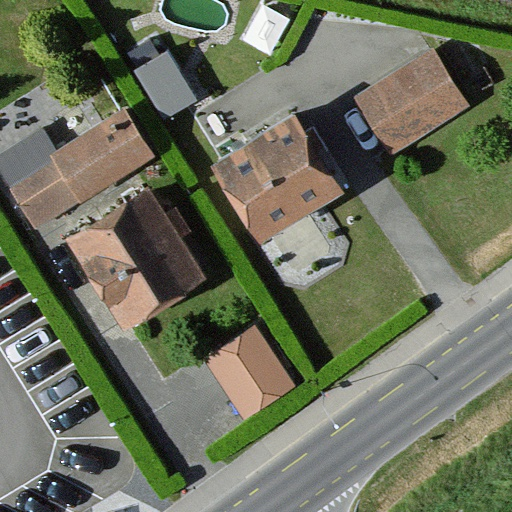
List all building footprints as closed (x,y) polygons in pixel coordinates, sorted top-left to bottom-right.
[(429,42),(352,91),(389,149),(466,100),(429,42)] [(118,98),(0,166),(0,175),(27,221),(149,150),(118,98)] [(291,99),(209,148),(255,225),(337,175),(291,99)] [(145,174),(64,226),(123,319),(204,267),(145,174)] [(262,307),(205,344),(245,405),(303,368),(262,307)]
